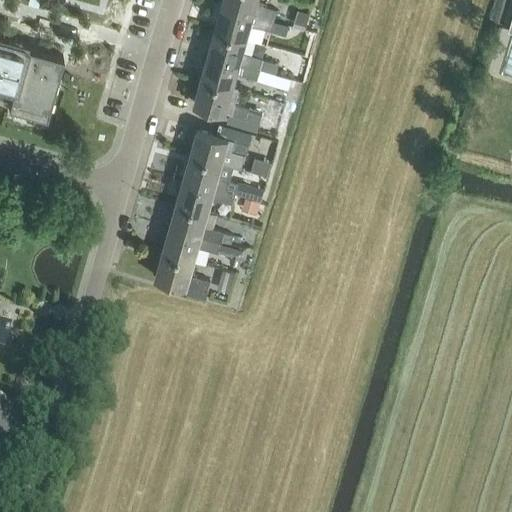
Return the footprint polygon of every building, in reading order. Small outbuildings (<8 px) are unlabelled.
[(256,3),(256,0),(223,0),(222,5),(274,19),(277,9),(256,3)] [(271,30),(274,19),(222,5),(215,29),(246,38),(250,24),(271,30)] [(242,52),(246,38),(215,29),(208,53),(260,68),(263,58),(242,52)] [(28,41),(0,33),(0,87),(11,91),(7,105),(46,116),(63,56),(27,46),(28,41)] [(257,78),(260,68),(208,53),(202,78),(232,87),(236,73),(257,78)] [(228,101),(232,87),(202,78),(194,103),(229,113),(226,123),(257,131),(262,110),(228,101)] [(190,154),(221,162),(240,167),(244,153),(246,154),(249,144),(249,143),(252,133),(219,124),(216,134),(198,128),(190,154)] [(217,176),(221,162),(190,154),(184,178),(235,193),(238,182),(230,180),(217,176)] [(258,167),(275,172),(278,159),(261,154),(258,167)] [(234,166),(221,162),(217,176),(230,180),(234,166)] [(232,203),(235,193),(184,178),(177,203),(207,211),(211,197),(232,203)] [(239,181),(238,182),(235,193),(261,200),(264,188),(239,181)] [(203,225),(207,211),(177,203),(170,227),(221,241),(224,231),(203,225)] [(218,252),(221,241),(170,227),(163,251),(194,260),(198,246),(218,252)] [(244,249),(223,242),(220,251),(233,255),(231,262),(239,264),(244,249)] [(190,274),(194,260),(163,251),(156,276),(193,287),(190,294),(205,298),(210,280),(190,274)] [(0,351),(3,352),(10,329),(0,326),(0,351)] [(0,435),(6,437),(14,408),(0,404),(0,435)]
